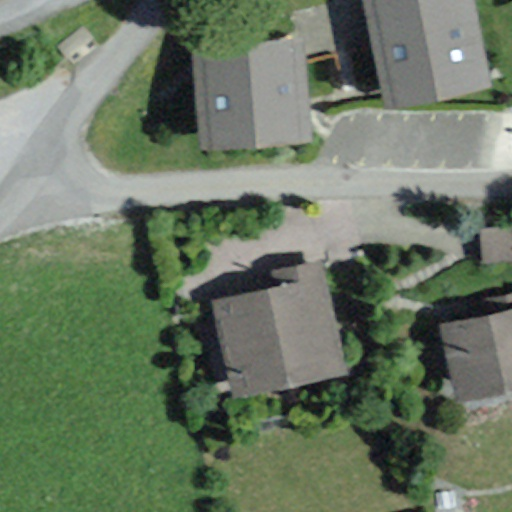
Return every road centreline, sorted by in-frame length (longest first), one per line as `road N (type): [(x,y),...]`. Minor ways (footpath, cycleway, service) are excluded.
road 1 (residential): [(511,184),(213,184),(85,194),(22,187)]
road 2 (residential): [(157,0),(22,187)]
